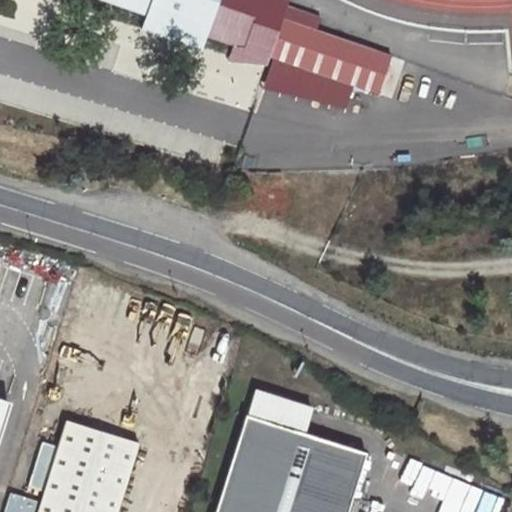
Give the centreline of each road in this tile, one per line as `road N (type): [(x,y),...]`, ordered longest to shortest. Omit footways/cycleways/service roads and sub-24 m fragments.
road 1 (secondary): [(0,216),(182,274),(382,353)]
road 2 (secondary): [(382,353),(511,405)]
road 3 (secondary): [(511,380),(382,353)]
